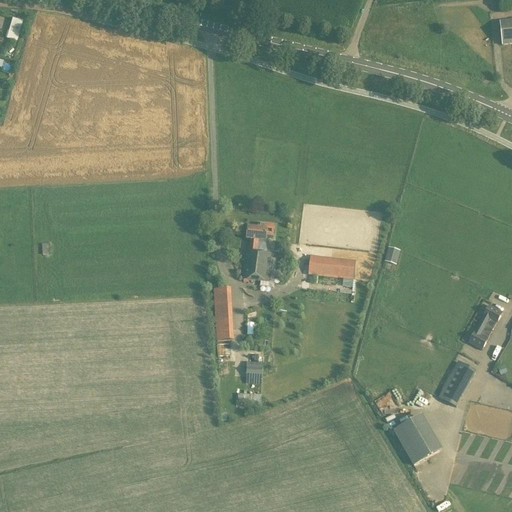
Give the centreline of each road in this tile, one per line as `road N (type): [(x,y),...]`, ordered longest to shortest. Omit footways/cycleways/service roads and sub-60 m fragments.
road 1 (secondary): [(346,61),(159,15)]
road 2 (secondary): [(506,114),(346,61)]
